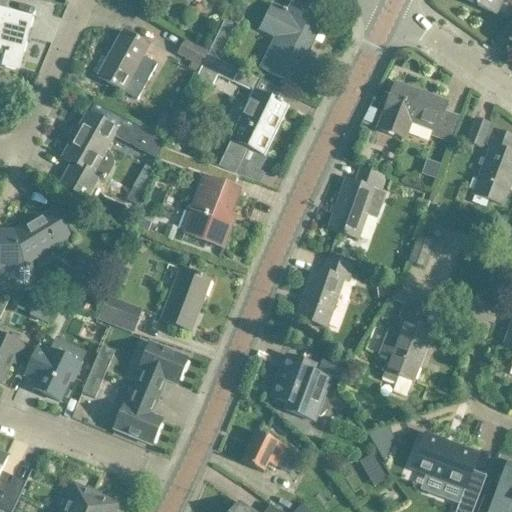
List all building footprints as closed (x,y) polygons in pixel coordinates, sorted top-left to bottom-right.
[(198,0),(202,2),(203,0),(117,0),(140,12),(146,0),(198,0)] [(495,15),(502,0),(463,0),(473,5),(472,6),(476,8),(477,6),(495,15)] [(282,11),(272,6),(263,25),(285,37),(267,73),(299,89),(315,57),(308,53),(320,30),(313,27),(317,18),(297,7),(292,16),(286,13),(287,12),(283,10),(282,11)] [(0,67),(1,68),(19,72),(33,18),(0,9),(0,67)] [(219,62),(236,26),(224,21),(207,56),(219,62)] [(110,55),(97,78),(123,93),(137,101),(144,89),(157,67),(142,58),(148,47),(123,33),(115,47),(117,48),(112,56),(110,55)] [(200,68),(208,54),(185,41),(177,55),(200,68)] [(238,71),(219,62),(207,56),(196,80),(212,88),(217,76),(231,83),(238,71)] [(448,144),(458,119),(443,113),(447,104),(431,98),(430,100),(411,93),(411,91),(394,85),(378,130),(404,140),(410,123),(435,132),(433,138),(448,144)] [(282,105),(278,103),(277,104),(254,93),(230,141),(231,141),(218,168),(235,176),(248,149),(263,157),(286,109),(281,106),(282,105)] [(72,165),(60,186),(86,200),(99,178),(105,182),(112,169),(113,162),(112,157),(108,153),(116,139),(156,161),(165,144),(95,105),(94,106),(95,106),(89,116),(87,115),(62,159),(72,165)] [(482,145),(486,146),(490,148),(473,196),(502,207),(511,179),(511,154),(511,151),(511,138),(488,130),(490,126),(475,120),(466,143),(481,149),(482,145)] [(219,170),(192,160),(163,149),(158,161),(188,173),(187,174),(208,182),(196,213),(192,212),(183,234),(223,249),(231,227),(227,225),(240,191),(234,189),(238,178),(219,170)] [(434,165),(428,181),(440,185),(446,169),(434,165)] [(376,220),(385,195),(379,193),(384,179),(360,171),(355,185),(346,182),(328,231),(357,241),(366,216),(376,220)] [(70,239),(52,210),(14,233),(14,235),(2,235),(2,233),(0,233),(0,257),(0,293),(16,298),(16,261),(33,261),(70,239)] [(423,269),(432,244),(418,239),(409,264),(423,269)] [(326,330),(343,281),(347,283),(353,268),(329,259),(323,273),(314,270),(297,319),(326,330)] [(191,333),(210,282),(201,279),(201,277),(197,276),(197,278),(180,271),(161,322),(191,333)] [(426,347),(433,331),(423,328),(435,298),(400,283),(393,300),(407,306),(401,320),(406,322),(400,335),(391,332),(381,356),(389,360),(384,372),(385,373),(382,379),(396,385),(397,393),(406,396),(411,383),(412,384),(419,367),(417,366),(424,347),(426,347)] [(0,319),(10,299),(0,295),(0,319)] [(108,297),(104,308),(116,313),(121,302),(108,297)] [(116,313),(104,308),(99,321),(133,334),(137,321),(116,313)] [(0,384),(2,385),(12,364),(15,366),(23,348),(0,337),(0,384)] [(176,386),(187,360),(150,345),(139,371),(142,372),(135,390),(158,399),(166,382),(176,386)] [(105,377),(115,353),(102,347),(96,361),(93,367),(92,371),(105,377)] [(23,377),(36,383),(32,390),(60,403),(70,382),(73,384),(81,366),(50,352),(49,355),(36,349),(23,377)] [(330,381),(312,375),(306,372),(308,365),(286,357),(270,399),(287,405),(285,412),(314,423),(317,417),(320,418),(324,414),(326,411),(327,407),(327,401),(323,400),(330,381)] [(88,358),(86,364),(93,367),(96,361),(88,358)] [(324,360),(319,373),(341,381),(346,368),(324,360)] [(95,400),(105,377),(92,371),(82,395),(95,400)] [(151,417),(158,399),(135,390),(128,407),(125,406),(114,431),(151,447),(162,421),(151,417)] [(286,448),(256,434),(242,463),(263,473),(267,463),(276,468),(286,448)] [(424,437),(412,470),(465,490),(456,511),(473,511),(486,478),(472,473),(478,457),(424,437)] [(0,505),(9,485),(0,481),(0,476),(2,473),(8,459),(0,454),(0,505)] [(369,466),(385,492),(395,485),(379,460),(369,466)] [(511,511),(511,464),(507,462),(488,511),(511,511)] [(9,485),(0,505),(0,509),(6,511),(12,511),(26,484),(25,484),(13,478),(9,485)] [(115,511),(118,506),(73,485),(67,497),(72,500),(66,511),(115,511)] [(276,511),(270,507),(265,511),(249,511),(237,503),(231,511),(276,511)]
